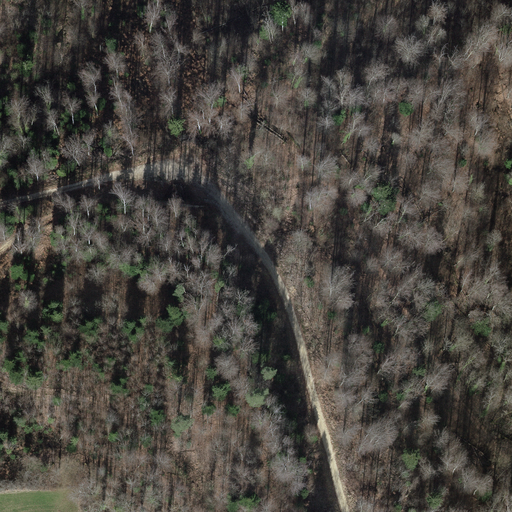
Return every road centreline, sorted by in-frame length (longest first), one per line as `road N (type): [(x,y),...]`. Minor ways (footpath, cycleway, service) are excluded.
road 1 (track): [(0,205),(137,172),(176,174),(203,186),(257,246),(280,286),(346,511)]
road 2 (track): [(0,251),(46,220),(173,174)]
